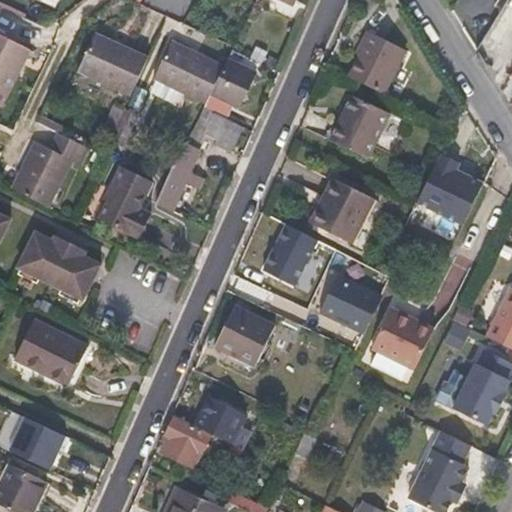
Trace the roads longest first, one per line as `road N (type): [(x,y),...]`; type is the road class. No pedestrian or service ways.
road 1 (residential): [(193,319),(333,0)]
road 2 (residential): [(109,511),(193,319)]
road 3 (residential): [(10,147),(74,17),(96,0)]
road 4 (unclassified): [(511,134),(426,0)]
